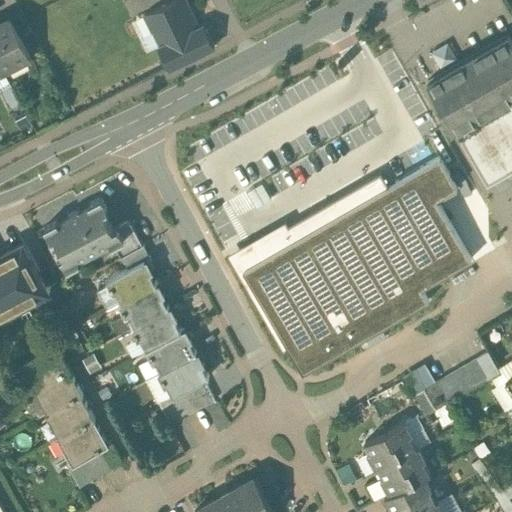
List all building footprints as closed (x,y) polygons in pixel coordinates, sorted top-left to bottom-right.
[(197,26),(184,0),(143,0),(135,4),(130,7),(148,44),(157,39),(160,44),(158,45),(169,68),(214,46),(203,23),(197,26)] [(31,32),(20,11),(10,17),(20,37),(31,32)] [(10,17),(0,21),(0,63),(3,69),(30,54),(20,37),(10,17)] [(511,40),(508,34),(427,82),(455,130),(468,122),(511,96),(511,40)] [(511,96),(468,122),(455,130),(487,185),(493,182),(511,170),(511,96)] [(436,199),(457,186),(439,155),(389,185),(380,171),(253,245),(261,259),(243,270),(303,374),(428,301),(421,289),(471,260),(436,199)] [(511,170),(493,182),(498,192),(511,184),(511,170)] [(90,207),(80,212),(79,210),(68,216),(69,218),(58,224),(56,220),(44,227),(51,239),(54,237),(64,255),(60,257),(67,269),(79,262),(77,259),(109,242),(111,245),(114,244),(123,239),(117,227),(113,229),(104,211),(107,209),(101,196),(89,203),(90,207)] [(142,245),(129,220),(117,227),(123,239),(114,244),(121,256),(122,256),(142,245)] [(142,245),(122,256),(128,268),(144,259),(145,260),(150,257),(143,244),(142,245)] [(2,255),(0,256),(0,284),(14,276),(2,255)] [(128,268),(106,279),(108,284),(113,293),(115,291),(120,302),(157,283),(145,260),(144,259),(128,268)] [(157,283),(120,302),(118,303),(119,304),(125,316),(127,315),(133,325),(131,326),(131,327),(169,307),(157,283)] [(113,293),(108,284),(97,290),(107,310),(119,304),(118,303),(120,302),(115,291),(113,293)] [(169,307),(131,327),(137,339),(140,338),(146,349),(181,330),(181,329),(169,307)] [(181,330),(146,349),(152,361),(155,360),(160,371),(158,372),(196,352),(183,328),(181,329),(181,330)] [(56,342),(21,362),(35,387),(68,368),(70,367),(56,342)] [(488,351),(476,358),(489,379),(500,372),(488,351)] [(196,352),(158,372),(165,385),(167,384),(172,394),(173,395),(181,390),(192,385),(203,378),(204,379),(209,377),(196,352)] [(489,379),(476,358),(466,364),(478,385),(489,379)] [(478,385),(466,364),(456,370),(468,391),(478,385)] [(35,387),(34,388),(48,412),(81,393),(82,393),(68,368),(35,387)] [(468,391),(456,370),(446,376),(458,397),(468,391)] [(458,397),(446,376),(435,382),(447,403),(458,397)] [(204,379),(203,378),(192,385),(203,406),(214,400),(204,379)] [(447,403),(435,382),(424,388),(436,409),(447,403)] [(203,406),(192,385),(181,390),(192,412),(203,406)] [(192,412),(181,390),(173,395),(172,394),(170,395),(182,417),(192,412)] [(48,412),(46,413),(60,437),(93,419),(95,418),(81,393),(48,412)] [(182,417),(170,395),(159,402),(170,423),(182,417)] [(60,437),(58,438),(72,463),(79,459),(89,453),(100,447),(107,443),(93,419),(60,437)] [(405,419),(365,441),(370,450),(367,451),(376,469),(379,467),(378,467),(417,447),(416,446),(410,434),(412,432),(405,419)] [(122,462),(111,441),(107,443),(100,447),(111,468),(122,462)] [(417,447),(378,467),(379,467),(383,475),(380,477),(389,492),(389,493),(425,474),(430,472),(423,459),(426,458),(419,444),(416,446),(417,447)] [(111,468),(100,447),(89,453),(101,474),(111,468)] [(101,474),(89,453),(79,459),(91,480),(101,474)] [(91,480),(79,459),(72,463),(68,465),(79,486),(91,480)] [(425,474),(389,493),(389,492),(384,495),(389,504),(386,505),(390,511),(412,511),(435,500),(435,499),(429,488),(432,486),(425,474)] [(272,511),(253,478),(194,511),(272,511)] [(435,500),(412,511),(443,511),(445,511),(438,498),(435,499),(435,500)]
